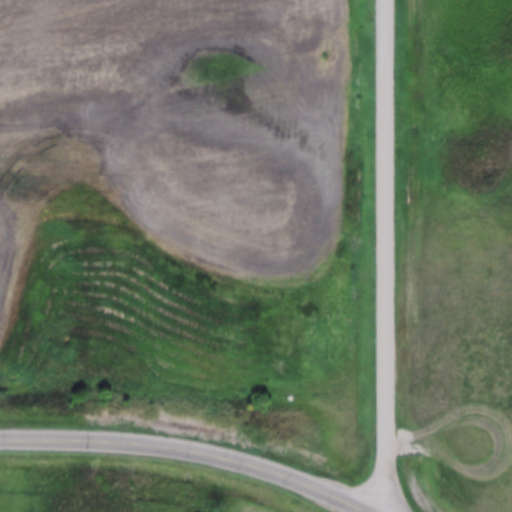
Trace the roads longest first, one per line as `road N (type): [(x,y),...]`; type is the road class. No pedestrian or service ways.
road 1 (residential): [(381,511),(381,0)]
road 2 (tertiary): [(369,511),(300,481),(176,447),(0,437)]
